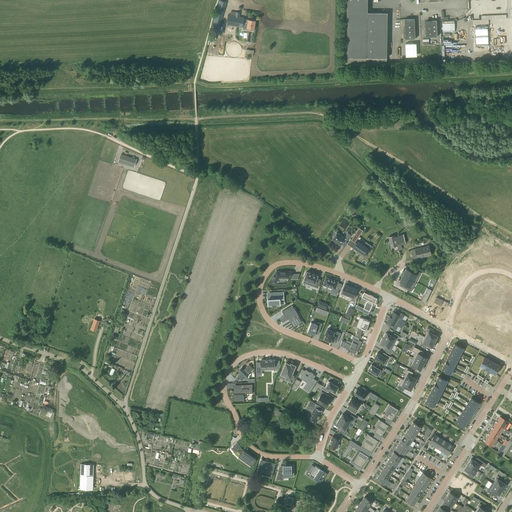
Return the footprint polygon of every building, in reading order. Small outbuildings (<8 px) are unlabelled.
[(387,58),(387,13),(367,13),(367,0),(346,0),(346,58),(367,58),(387,58)] [(215,18),(221,20),(224,10),(217,8),(215,18)] [(239,16),(240,13),(236,12),(235,16),(228,15),(226,25),(242,28),(244,17),(239,16)] [(405,40),(415,39),(414,19),(404,19),(405,40)] [(254,30),(255,21),(248,20),(247,29),(254,30)] [(425,37),(437,37),(436,21),(432,21),(432,22),(425,22),(425,27),(424,27),(425,37)] [(405,57),(417,57),(416,44),(405,44),(405,57)] [(134,165),(136,160),(121,155),(119,160),(134,165)] [(355,242),(363,231),(359,228),(351,240),(355,242)] [(343,241),(346,243),(351,235),(348,233),(344,238),(337,233),(332,240),(340,245),(343,241)] [(393,243),(394,246),(405,243),(403,235),(395,237),(394,235),(388,237),(389,244),(393,243)] [(364,252),(367,248),(358,241),(352,249),(363,257),(366,253),(364,252)] [(413,259),(417,258),(417,259),(431,255),(429,246),(415,250),(415,249),(411,250),(413,259)] [(403,272),(402,275),(413,280),(416,274),(419,276),(420,273),(413,269),(413,271),(411,270),(410,271),(406,269),(404,273),(403,272)] [(268,282),(270,284),(275,284),(276,284),(285,284),(284,279),(290,279),(292,279),(292,276),(294,274),(292,271),(277,271),(275,272),(268,282)] [(305,277),(304,280),(308,281),(307,284),(318,288),(321,280),(317,279),(318,276),(307,272),(307,273),(306,272),(304,276),(305,277)] [(400,277),(402,278),(400,282),(404,284),(403,285),(405,286),(404,288),(411,291),(413,288),(410,286),(413,280),(402,275),(400,277)] [(332,289),(331,290),(334,291),(333,293),(336,295),(339,289),(339,288),(336,287),(337,283),(338,282),(326,277),(323,285),(332,289)] [(341,293),(352,297),(351,300),(355,302),(357,295),(354,294),(356,289),(344,285),(341,293)] [(427,288),(421,301),(425,303),(432,290),(427,288)] [(279,294),(279,292),(270,293),(270,297),(268,297),(268,299),(267,299),(268,306),(272,305),(272,308),(276,307),(276,305),(280,305),(280,300),(284,300),(283,294),(279,294)] [(369,295),(364,292),(362,297),(368,300),(367,301),(363,308),(361,307),(360,310),(364,312),(365,310),(369,311),(373,304),(372,304),(373,302),(375,303),(377,299),(373,297),(373,296),(370,294),(369,295)] [(284,315),(281,317),(284,322),(289,318),(290,320),(289,321),(293,327),(301,322),(298,316),(296,317),(289,307),(282,311),(284,315)] [(404,315),(397,311),(395,313),(393,312),(390,317),(404,325),(406,322),(402,319),(404,315)] [(462,320),(468,324),(473,315),(467,312),(462,320)] [(474,327),(479,319),(473,315),(468,324),(474,327)] [(358,322),(356,327),(363,330),(366,331),(368,326),(370,321),(360,317),(358,322)] [(388,326),(396,330),(398,326),(402,328),(404,325),(390,317),(387,322),(389,323),(388,326)] [(94,319),(91,327),(97,329),(100,321),(94,319)] [(485,322),(479,319),(474,327),(480,330),(485,322)] [(316,329),(320,330),(322,324),(317,322),(316,325),(311,323),(307,332),(314,335),(316,329)] [(423,336),(435,342),(437,336),(432,334),(434,330),(425,326),(423,330),(426,331),(423,336)] [(330,341),(329,341),(330,340),(333,341),(334,338),(337,340),(340,333),(334,331),(334,332),(327,329),(325,334),(326,335),(324,339),(330,342),(330,341)] [(497,339),(503,343),(508,334),(502,331),(497,339)] [(383,337),(384,337),(383,338),(394,345),(394,344),(397,339),(397,340),(399,337),(394,333),(392,336),(386,333),(386,334),(385,333),(383,337)] [(511,340),(511,336),(508,334),(503,343),(509,346),(511,340)] [(425,348),(427,345),(432,347),(435,342),(423,336),(421,342),(418,340),(416,344),(425,348)] [(392,351),(391,350),(394,345),(383,338),(383,339),(382,339),(380,342),(380,343),(380,344),(386,347),(384,350),(391,354),(392,351)] [(342,340),(340,345),(346,347),(345,349),(349,350),(356,354),(357,349),(358,349),(361,342),(354,339),(351,345),(342,340)] [(454,344),(452,349),(460,353),(463,348),(454,344)] [(423,352),(415,347),(413,351),(415,352),(413,358),(424,363),(427,358),(422,355),(423,352)] [(458,359),(460,353),(452,349),(449,354),(458,359)] [(382,355),(377,353),(374,358),(375,359),(378,362),(379,361),(383,364),(385,360),(387,362),(390,357),(384,353),(383,356),(382,355)] [(449,354),(447,360),(455,364),(458,359),(449,354)] [(489,360),(484,357),(480,366),(485,369),(489,360)] [(416,366),(421,369),(424,363),(413,358),(410,363),(408,361),(406,365),(414,370),(416,366)] [(257,363),(257,373),(262,373),(262,367),(266,367),(266,369),(277,369),(277,361),(276,361),(276,360),(268,360),(261,360),(261,363),(257,363)] [(453,369),(455,364),(447,360),(444,365),(453,369)] [(489,360),(485,369),(490,371),(494,363),(489,360)] [(284,379),(292,382),(295,375),(292,374),(295,366),(291,364),(290,365),(286,363),(281,374),(286,376),(284,379)] [(490,371),(495,374),(500,366),(494,363),(490,371)] [(368,370),(378,376),(381,371),(383,371),(384,369),(378,365),(376,368),(375,367),(371,364),(368,370)] [(450,374),(453,369),(444,365),(441,370),(450,374)] [(240,373),(237,377),(241,381),(251,371),(247,367),(244,370),(242,368),(238,371),(240,373)] [(402,379),(413,384),(416,379),(411,376),(413,373),(404,369),(402,372),(405,374),(402,379)] [(305,371),(300,378),(309,384),(305,391),(308,394),(316,382),(313,379),(314,377),(305,371)] [(447,381),(438,376),(436,382),(444,386),(447,381)] [(413,384),(402,379),(400,378),(397,383),(395,386),(404,391),(406,387),(411,390),(413,384)] [(325,387),(322,385),(320,388),(327,392),(329,390),(335,393),(335,392),(336,392),(338,389),(337,388),(338,387),(328,381),(325,387)] [(436,382),(433,387),(442,391),(444,386),(436,382)] [(239,390),(234,390),(234,401),(242,401),(242,394),(252,394),(252,384),(239,385),(239,390)] [(431,392),(439,396),(442,391),(433,387),(431,392)] [(356,389),(354,392),(354,393),(354,394),(364,400),(367,396),(369,396),(370,393),(365,390),(364,393),(357,389),(356,389)] [(321,391),(319,396),(319,397),(317,401),(326,407),(328,403),(328,402),(329,400),(327,398),(329,395),(321,391)] [(431,392),(428,397),(437,401),(439,396),(431,392)] [(434,407),(437,401),(428,397),(425,402),(434,407)] [(350,411),(355,414),(361,404),(351,398),(348,403),(349,404),(352,406),(350,411)] [(468,403),(476,408),(479,403),(471,398),(468,403)] [(316,422),(322,411),(317,409),(319,406),(313,402),(309,410),(312,412),(309,418),(316,422)] [(468,403),(465,408),(473,413),(476,408),(468,403)] [(399,410),(390,404),(384,413),(386,414),(384,417),(391,421),(393,418),(392,418),(394,415),(396,413),(399,410)] [(377,409),(373,406),(369,412),(373,415),(377,409)] [(473,413),(465,408),(462,412),(470,418),(473,413)] [(50,418),(52,413),(46,410),(43,415),(50,418)] [(458,417),(467,422),(470,418),(462,412),(458,417)] [(352,420),(354,422),(356,418),(350,415),(348,418),(342,414),(339,419),(349,426),(352,420)] [(505,429),(509,423),(500,416),(497,420),(495,422),(504,428),(505,429)] [(467,422),(458,417),(455,422),(463,427),(467,422)] [(345,435),(347,432),(345,431),(349,426),(339,419),(335,425),(341,429),(340,432),(345,435)] [(376,429),(374,432),(381,437),(383,434),(382,434),(384,431),(386,429),(389,425),(380,420),(374,428),(376,429)] [(278,421),(277,425),(290,430),(292,426),(278,421)] [(413,422),(410,426),(419,432),(422,427),(413,422)] [(495,422),(495,423),(493,426),(491,428),(500,434),(504,428),(495,422)] [(416,436),(415,436),(417,431),(418,432),(419,432),(410,426),(407,431),(416,436)] [(491,428),(491,429),(489,432),(487,434),(496,440),(500,434),(491,428)] [(404,435),(413,441),(416,436),(407,431),(404,435)] [(496,440),(487,434),(487,435),(488,435),(485,438),(483,441),(493,447),(497,441),(496,440)] [(337,438),(332,436),(328,446),(337,450),(339,445),(337,444),(339,439),(341,440),(342,437),(339,435),(337,438)] [(410,446),(413,441),(404,435),(401,440),(410,446)] [(441,439),(435,435),(429,444),(435,448),(441,439)] [(362,447),(371,453),(373,450),(372,449),(374,446),(376,445),(378,441),(370,436),(362,447)] [(441,439),(435,448),(441,452),(447,443),(441,439)] [(357,449),(359,446),(351,440),(349,444),(357,449)] [(408,450),(407,450),(410,446),(401,440),(398,445),(408,451),(408,450)] [(448,455),(453,447),(447,443),(441,452),(448,455)] [(395,449),(405,455),(408,451),(398,445),(395,449)] [(239,455),(250,464),(254,459),(243,450),(239,455)] [(353,462),(361,468),(363,465),(362,465),(364,462),(366,460),(369,457),(360,451),(353,462)] [(399,462),(402,457),(394,452),(391,456),(399,462)] [(399,462),(391,456),(388,461),(396,467),(399,462)] [(481,465),(484,467),(486,464),(477,458),(474,461),(471,459),(468,464),(477,470),(481,465)] [(271,476),(274,464),(263,461),(259,473),(260,473),(271,476)] [(385,466),(393,471),(396,467),(388,461),(385,466)] [(93,476),(94,462),(82,462),(81,475),(80,475),(79,489),(93,490),(93,476)] [(278,480),(278,476),(294,476),(294,464),(286,464),(286,465),(283,465),(283,471),(278,471),(276,480),(278,480)] [(464,470),(469,473),(467,475),(472,479),(474,476),(477,470),(468,464),(464,470)] [(312,465),(308,471),(308,472),(308,471),(311,473),(309,476),(321,483),(324,478),(321,476),(324,472),(315,466),(315,467),(312,465)] [(385,466),(382,470),(390,476),(393,471),(385,466)] [(388,480),(390,476),(382,470),(379,475),(389,481),(388,480)] [(122,472),(118,471),(118,475),(114,475),(114,483),(118,483),(118,478),(122,478),(122,482),(132,482),(133,474),(122,473),(122,472)] [(419,477),(428,482),(431,478),(423,472),(419,477)] [(376,480),(386,486),(389,481),(379,475),(376,480)] [(492,483),(502,490),(506,484),(501,481),(502,479),(497,476),(496,478),(493,483),(492,483)] [(417,481),(425,487),(428,482),(419,477),(417,481)] [(414,486),(422,492),(425,487),(417,481),(414,486)] [(502,490),(492,483),(487,491),(492,495),(494,492),(499,495),(502,490)] [(411,491),(419,496),(422,492),(414,486),(411,491)] [(419,496),(411,491),(412,491),(409,496),(408,495),(416,501),(419,496)] [(450,492),(447,497),(455,502),(458,498),(457,497),(459,494),(454,491),(452,494),(450,492)] [(405,500),(413,505),(416,501),(408,495),(405,500)] [(361,501),(369,507),(373,503),(364,497),(361,501)] [(447,497),(444,501),(452,507),(455,502),(447,497)] [(369,507),(361,501),(358,506),(366,511),(369,507)] [(475,511),(487,511),(485,510),(486,507),(480,503),(478,506),(475,511)]
